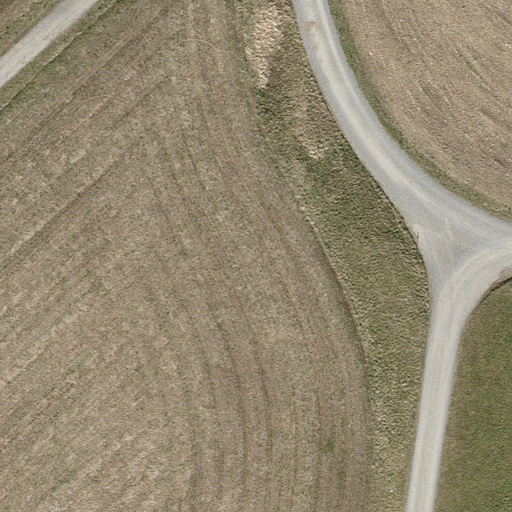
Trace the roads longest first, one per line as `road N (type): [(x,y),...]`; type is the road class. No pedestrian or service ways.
road 1 (track): [(422,511),(461,226)]
road 2 (track): [(461,226),(394,167),(341,90),(306,0)]
road 3 (track): [(87,0),(0,83)]
